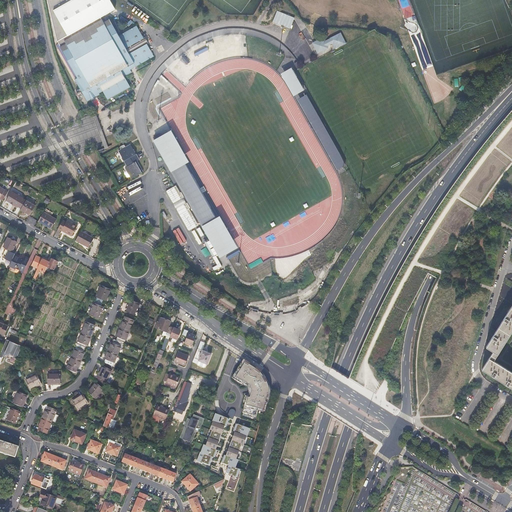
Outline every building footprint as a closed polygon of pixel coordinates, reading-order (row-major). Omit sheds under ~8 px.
[(80,91),(76,93),(80,99),(84,97),(87,103),(90,101),(91,102),(97,99),(97,98),(100,96),(100,95),(104,93),(109,101),(131,88),(125,78),(132,73),(130,71),(133,69),(135,70),(136,67),(153,57),(146,45),(148,44),(144,38),(143,39),(136,27),(118,37),(109,21),(104,24),(100,18),(115,9),(110,0),(50,0),(47,2),(50,7),(49,8),(51,13),(50,13),(53,18),(51,19),(54,24),(53,25),(56,30),(54,30),(57,35),(56,36),(58,41),(57,42),(59,46),(56,47),(76,81),(75,82),(80,91)] [(294,17),(277,10),(273,21),(290,28),(294,17)] [(313,43),(318,53),(328,48),(327,46),(333,43),(335,48),(345,43),(340,33),(330,38),(325,41),(323,38),(313,43)] [(217,39),(220,54),(240,51),(237,36),(217,39)] [(206,44),(188,54),(196,67),(213,57),(206,44)] [(178,62),(165,77),(177,87),(190,71),(178,62)] [(284,74),(295,93),(302,89),(291,69),(284,74)] [(435,79),(428,81),(430,89),(437,87),(435,79)] [(306,95),(298,100),(336,169),(345,164),(306,95)] [(179,154),(167,161),(171,171),(181,166),(178,161),(182,159),(185,164),(191,161),(175,131),(168,134),(179,154)] [(168,134),(156,141),(167,161),(179,154),(168,134)] [(125,167),(131,178),(143,171),(137,161),(139,159),(133,148),(133,149),(130,144),(125,146),(124,144),(123,144),(120,146),(119,147),(121,149),(118,150),(127,166),(125,167)] [(182,159),(178,161),(181,166),(171,171),(202,226),(215,218),(185,164),(182,159)] [(176,185),(166,190),(188,229),(198,224),(176,185)] [(18,207),(23,198),(11,191),(6,200),(18,207)] [(26,201),(21,209),(30,215),(35,206),(26,201)] [(45,209),(38,221),(52,229),(57,220),(51,216),(53,213),(45,209)] [(224,217),(204,226),(223,258),(242,248),(224,217)] [(63,220),(58,228),(72,236),(77,225),(67,220),(66,222),(63,220)] [(342,223),(326,242),(336,250),(352,231),(342,223)] [(80,230),(75,240),(89,247),(94,238),(80,230)] [(8,237),(3,246),(12,250),(17,241),(8,237)] [(321,246),(303,256),(310,269),(328,259),(321,246)] [(19,269),(24,271),(29,259),(15,252),(14,255),(9,265),(16,268),(17,266),(20,267),(19,269)] [(212,257),(217,265),(213,268),(214,270),(222,266),(215,255),(212,257)] [(42,258),(36,256),(32,265),(38,268),(42,258)] [(45,271),(49,262),(42,258),(38,268),(45,271)] [(57,261),(51,258),(49,262),(45,271),(42,280),(45,281),(51,268),(53,269),(57,261)] [(296,259),(276,262),(279,277),(299,274),(296,259)] [(105,300),(110,289),(101,285),(97,296),(105,300)] [(135,315),(139,303),(130,299),(125,311),(135,315)] [(98,318),(103,306),(94,302),(89,314),(98,318)] [(511,371),(493,359),(511,329),(511,305),(487,346),(493,350),(482,368),(511,387),(511,371)] [(123,320),(120,328),(129,332),(134,320),(126,317),(124,320),(123,320)] [(159,322),(157,322),(155,327),(167,332),(166,334),(167,334),(165,338),(168,340),(170,337),(173,329),(169,327),(171,322),(161,318),(159,322)] [(86,321),(81,333),(90,336),(94,328),(93,328),(94,324),(86,321)] [(129,332),(120,328),(117,336),(118,336),(116,340),(122,342),(124,343),(129,332)] [(173,328),(173,329),(170,337),(172,338),(171,340),(175,342),(180,331),(173,328)] [(288,330),(285,335),(294,340),(297,335),(288,330)] [(81,333),(76,345),(84,348),(86,344),(87,344),(90,336),(81,333)] [(198,337),(188,333),(185,341),(184,342),(194,346),(196,339),(198,337)] [(122,342),(116,340),(114,339),(112,343),(111,343),(108,351),(117,355),(122,342)] [(17,359),(22,346),(6,340),(0,355),(8,358),(9,356),(17,359)] [(76,345),(71,356),(80,360),(84,352),(83,352),(84,348),(76,345)] [(203,350),(198,348),(194,358),(208,363),(212,353),(203,349),(203,350)] [(117,355),(108,351),(105,359),(106,359),(104,363),(113,366),(117,355)] [(178,353),(174,351),(172,358),(175,360),(175,361),(185,365),(188,355),(179,351),(178,353)] [(80,360),(71,356),(66,368),(74,371),(76,368),(77,368),(80,360)] [(242,362),(233,379),(240,381),(245,385),(248,392),(248,397),(244,408),(263,415),(265,411),(267,403),(267,388),(263,378),(256,370),(242,362)] [(105,382),(111,370),(102,366),(96,377),(105,382)] [(176,387),(180,377),(170,373),(166,383),(176,387)] [(60,384),(59,374),(47,374),(47,384),(60,384)] [(41,384),(36,375),(25,381),(30,390),(41,384)] [(95,398),(103,389),(95,382),(87,392),(95,398)] [(177,410),(187,411),(192,384),(183,382),(177,410)] [(22,407),(27,395),(18,392),(13,403),(22,407)] [(88,403),(82,394),(72,401),(77,410),(88,403)] [(167,416),(171,406),(159,401),(155,411),(167,416)] [(45,410),(42,418),(51,422),(56,410),(48,407),(46,410),(45,410)] [(15,424),(20,412),(11,408),(9,413),(6,411),(3,419),(15,424)] [(110,408),(103,427),(107,429),(111,419),(110,419),(111,415),(114,416),(116,411),(110,408)] [(191,420),(187,418),(180,438),(191,442),(197,426),(201,427),(204,418),(193,414),(191,420)] [(212,450),(217,451),(221,435),(226,437),(231,418),(215,414),(210,431),(211,431),(207,446),(204,445),(202,452),(210,454),(212,450)] [(51,422),(42,418),(39,426),(40,427),(38,430),(47,433),(51,422)] [(228,451),(239,455),(242,444),(245,445),(250,428),(237,424),(228,451)] [(82,444),(86,434),(75,429),(71,440),(82,444)] [(0,440),(0,452),(15,457),(18,447),(0,440)] [(99,453),(103,444),(92,440),(88,449),(99,453)] [(117,456),(121,447),(110,443),(106,452),(117,456)] [(66,460),(45,452),(41,461),(63,470),(66,460)] [(173,482),(176,474),(142,460),(125,454),(122,461),(173,482)] [(73,461),(70,470),(80,475),(82,471),(83,466),(73,461)] [(87,473),(108,482),(110,477),(88,469),(87,473)] [(85,479),(96,483),(98,478),(87,474),(85,479)] [(49,480),(35,475),(32,484),(41,487),(46,489),(49,480)] [(196,484),(188,475),(179,482),(187,491),(196,484)] [(109,482),(98,478),(96,483),(107,487),(109,482)] [(118,485),(116,491),(124,493),(127,484),(117,480),(115,484),(118,485)] [(56,498),(42,493),(40,498),(43,499),(41,505),(52,510),(56,498)] [(140,493),(138,498),(145,501),(147,496),(140,493)] [(203,511),(198,497),(190,500),(193,511),(203,511)] [(140,511),(145,501),(138,498),(131,511),(140,511)] [(105,502),(100,511),(107,511),(111,504),(105,502)]
